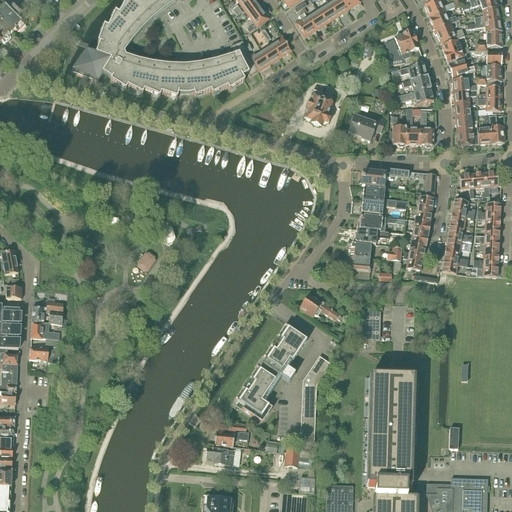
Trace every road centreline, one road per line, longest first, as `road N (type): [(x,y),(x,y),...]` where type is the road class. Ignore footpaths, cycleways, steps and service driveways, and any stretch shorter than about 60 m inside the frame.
road 1 (unclassified): [(342,166),(15,74)]
road 2 (residential): [(26,305),(15,511)]
road 3 (residential): [(444,164),(444,97),(407,0)]
road 4 (residential): [(302,276),(343,213),(342,166)]
road 5 (residential): [(505,277),(511,157)]
